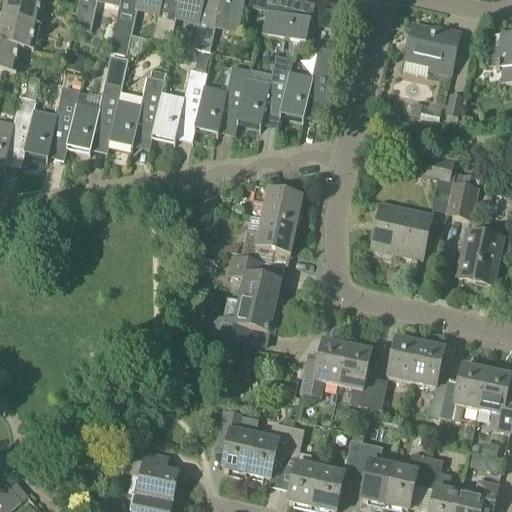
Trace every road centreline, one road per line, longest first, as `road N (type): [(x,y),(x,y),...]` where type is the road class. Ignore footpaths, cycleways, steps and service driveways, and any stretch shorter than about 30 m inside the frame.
road 1 (residential): [(511,337),(328,293),(329,230),(346,151)]
road 2 (residential): [(147,187),(346,151)]
road 3 (residential): [(346,151),(382,3)]
road 4 (residential): [(147,187),(0,206)]
road 5 (residential): [(382,3),(408,0),(489,17),(511,5)]
